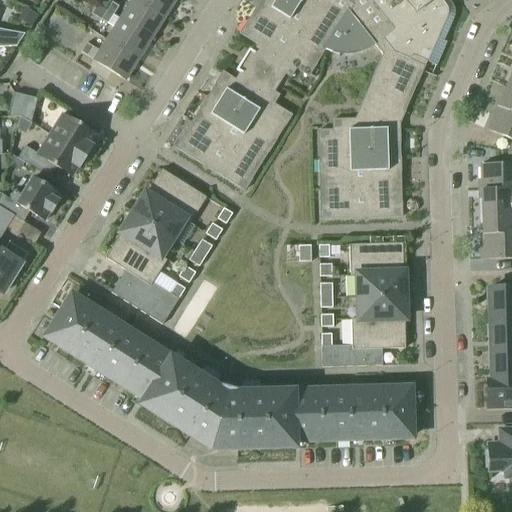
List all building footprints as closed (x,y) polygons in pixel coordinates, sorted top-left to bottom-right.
[(118,21),(150,41),(163,20),(131,0),(118,21)] [(131,0),(163,20),(175,0),(131,0)] [(338,27),(347,13),(351,8),(341,2),(341,0),(260,0),(246,23),(238,34),(256,46),(252,54),(248,51),(235,72),(239,74),(234,82),(221,74),(214,86),(206,99),(206,98),(198,110),(199,111),(182,137),(174,149),(243,192),(251,180),(250,180),(267,153),(267,154),(275,142),(274,141),(282,129),(290,117),(272,106),(278,97),(272,93),(284,75),(289,79),(294,70),(307,78),(315,66),(314,66),(331,39),(339,27),(338,27)] [(341,0),(341,2),(351,8),(379,43),(381,41),(391,54),(407,60),(405,65),(421,71),(425,63),(435,67),(444,45),(441,43),(452,19),(452,16),(452,12),(452,8),(450,5),(445,0),(341,0)] [(111,4),(105,13),(112,17),(118,8),(111,4)] [(319,206),(319,221),(400,218),(400,204),(399,204),(399,173),(399,159),(398,159),(398,144),(398,126),(403,113),(415,84),(416,84),(421,71),(405,65),(407,60),(391,54),(381,41),(379,43),(351,8),(347,13),(382,56),(354,121),(331,121),(332,132),(317,132),(317,146),(318,161),(317,161),(318,177),(319,206)] [(107,26),(112,17),(105,13),(100,21),(107,26)] [(118,21),(105,41),(137,61),(150,41),(118,21)] [(137,61),(105,41),(92,62),(124,82),(137,61)] [(85,45),(80,53),(86,58),(92,49),(85,45)] [(496,108),(511,114),(511,89),(505,87),(496,108)] [(12,95),(6,119),(19,118),(24,99),(12,95)] [(36,102),(24,99),(19,118),(30,125),(36,102)] [(511,114),(496,108),(486,131),(511,142),(507,153),(511,154),(511,114)] [(61,116),(48,136),(85,159),(91,148),(90,147),(96,138),(61,116)] [(85,159),(48,136),(36,155),(24,148),(16,160),(42,176),(49,165),(71,178),(76,169),(78,170),(85,159)] [(480,192),(511,191),(511,154),(507,153),(508,165),(479,166),(480,192)] [(143,196),(183,221),(189,225),(205,199),(160,171),(145,196),(144,195),(143,196)] [(0,210),(13,218),(22,224),(28,213),(43,223),(49,214),(50,215),(57,203),(56,202),(59,197),(31,180),(20,196),(13,192),(8,200),(0,195),(0,210)] [(481,214),(511,212),(511,191),(480,192),(481,214)] [(132,215),(171,240),(183,221),(143,196),(132,215)] [(0,293),(2,295),(20,266),(1,254),(2,252),(0,250),(0,238),(13,218),(0,210),(0,293)] [(222,210),(216,220),(225,226),(231,215),(222,210)] [(511,233),(511,212),(481,214),(481,234),(511,233)] [(120,233),(160,258),(171,240),(132,215),(120,233)] [(211,225),(204,235),(214,242),(221,232),(211,225)] [(165,262),(160,258),(120,233),(119,235),(120,235),(104,260),(130,276),(149,288),(151,284),(165,262)] [(511,233),(481,234),(482,261),(511,260),(511,233)] [(194,252),(204,258),(211,248),(200,241),(194,252)] [(349,277),(356,277),(403,275),(403,274),(402,274),(401,245),(348,246),(349,277)] [(309,247),(297,247),(298,264),(310,263),(309,247)] [(328,247),(317,247),(318,259),(328,259),(328,247)] [(204,258),(194,252),(187,262),(198,268),(204,258)] [(330,266),(318,266),(318,278),(330,278),(330,266)] [(184,268),(177,278),(188,285),(194,274),(184,268)] [(403,297),(403,275),(356,277),(356,299),(403,297)] [(119,280),(110,294),(110,295),(111,296),(111,295),(161,326),(177,301),(151,284),(149,288),(130,276),(125,284),(119,280)] [(169,295),(177,301),(184,291),(175,285),(169,295)] [(319,298),(331,297),(331,285),(318,285),(319,298)] [(511,289),(488,290),(489,323),(511,322),(511,289)] [(71,297),(58,318),(82,333),(95,312),(71,297)] [(331,309),(331,297),(319,298),(319,310),(331,309)] [(403,297),(356,299),(357,320),(404,319),(403,297)] [(95,312),(82,333),(69,354),(107,378),(133,336),(95,312)] [(331,316),(319,317),(320,329),(332,328),(331,316)] [(69,354),(82,333),(58,318),(45,338),(69,354)] [(404,321),(404,319),(357,320),(350,321),(351,347),(351,351),(374,351),(404,350),(403,321),(404,321)] [(511,352),(511,322),(489,323),(489,353),(511,352)] [(133,336),(107,378),(144,401),(170,360),(133,336)] [(320,336),(320,348),(330,348),(330,336),(320,336)] [(351,347),(330,348),(320,348),(321,369),(379,367),(379,368),(381,368),(381,367),(381,360),(374,360),(374,351),(351,351),(351,347)] [(511,382),(511,352),(489,353),(490,382),(490,383),(511,382)] [(293,442),(291,393),(235,395),(235,393),(235,392),(219,388),(217,390),(170,360),(144,401),(140,406),(202,445),(204,443),(220,447),(220,450),(293,448),(293,442)] [(490,382),(485,382),(486,410),(511,409),(511,382),(490,383),(490,382)] [(380,391),(381,415),(409,414),(409,390),(380,391)] [(381,440),(381,415),(380,391),(336,392),(337,441),(381,440)] [(291,393),(293,442),(337,441),(336,392),(291,393)] [(409,414),(381,415),(381,440),(410,439),(409,414)] [(487,453),(484,453),(484,469),(488,469),(488,473),(503,473),(504,480),(511,479),(511,430),(498,431),(498,446),(487,446),(487,453)]
